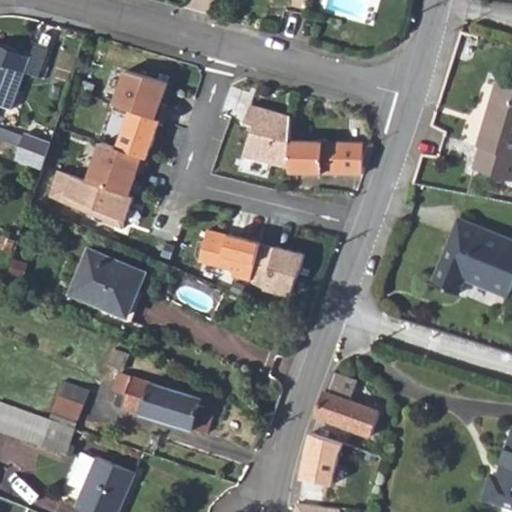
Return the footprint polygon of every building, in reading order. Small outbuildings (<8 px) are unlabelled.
[(26,59),(21,75),(35,79),(45,50),(31,46),(26,59)] [(0,110),(8,113),(26,59),(0,50),(0,110)] [(127,69),(114,106),(130,111),(161,122),(166,106),(161,105),(168,84),(127,69)] [(481,146),(475,167),(511,177),(511,89),(498,85),(480,144),(481,146)] [(289,167),(289,141),(291,114),(251,103),(245,122),(255,125),(242,157),(289,167)] [(130,111),(117,150),(147,160),(161,122),(130,111)] [(460,136),(479,140),(483,120),(463,116),(460,136)] [(23,140),(20,151),(44,160),(48,148),(23,140)] [(363,144),(289,141),(289,167),(289,172),(363,175),(363,144)] [(101,144),(89,179),(130,194),(137,173),(142,175),(147,160),(117,150),(101,144)] [(20,151),(16,163),(41,171),(44,160),(20,151)] [(130,194),(89,179),(58,169),(49,195),(125,223),(135,196),(130,194)] [(511,245),(459,224),(433,286),(459,297),(465,284),(509,301),(511,294),(511,245)] [(261,245),(261,244),(207,230),(204,242),(199,241),(195,255),(199,262),(234,270),(233,276),(251,281),(261,245)] [(275,248),(261,245),(251,281),(251,283),(265,290),(290,297),(301,270),(304,255),(275,247),(275,248)] [(89,249),(70,294),(127,319),(146,273),(89,249)] [(118,373),(112,391),(125,394),(121,408),(208,433),(216,402),(118,373)] [(62,381),(57,395),(81,404),(87,390),(62,381)] [(325,391),(316,415),(371,434),(372,432),(377,434),(379,428),(374,426),(379,411),(325,391)] [(57,395),(52,409),(77,418),(81,404),(57,395)] [(69,425),(0,400),(0,426),(38,439),(61,448),(69,425)] [(488,473),(479,496),(511,507),(511,428),(495,476),(488,473)] [(311,430),(301,476),(332,483),(342,443),(311,430)] [(79,487),(91,456),(77,450),(64,481),(79,487)] [(79,487),(72,504),(91,511),(115,511),(132,470),(93,454),(91,456),(79,487)] [(337,511),(338,507),(296,501),(293,511),(337,511)]
